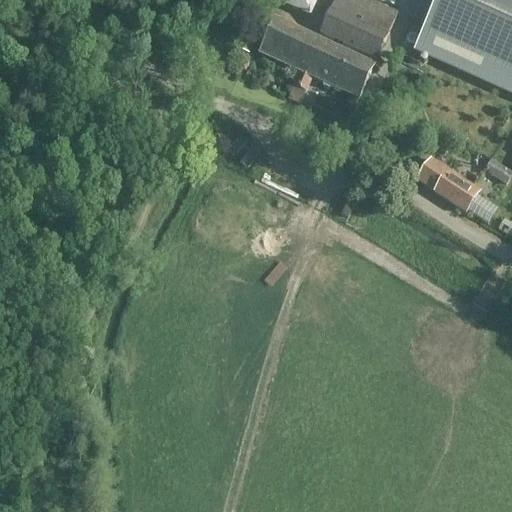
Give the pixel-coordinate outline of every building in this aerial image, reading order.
[(306,15),(312,0),(287,0),(285,6),(306,15)] [(336,0),(320,34),(378,61),(398,14),(366,0),(336,0)] [(511,0),(437,0),(415,51),(511,94),(511,0)] [(301,75),(288,100),(299,105),(304,95),(312,80),(358,101),(375,66),(275,20),(259,56),(301,75)] [(416,183),(467,216),(480,193),(430,161),(416,183)] [(506,187),(511,178),(511,174),(491,162),(484,173),(506,187)]
